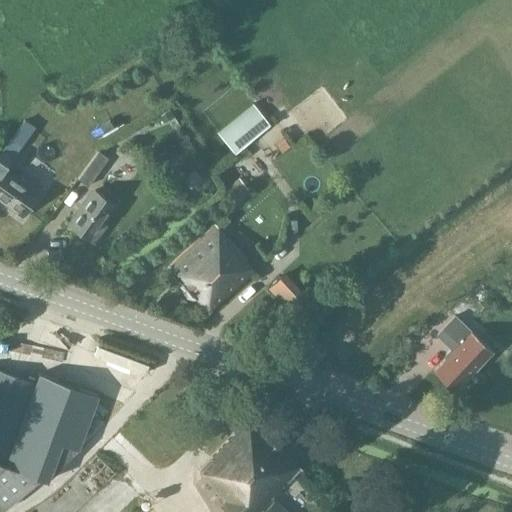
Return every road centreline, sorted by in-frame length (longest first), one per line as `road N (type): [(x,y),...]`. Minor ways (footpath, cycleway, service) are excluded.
road 1 (tertiary): [(511,466),(0,280)]
road 2 (track): [(25,511),(69,488),(135,413),(175,344)]
